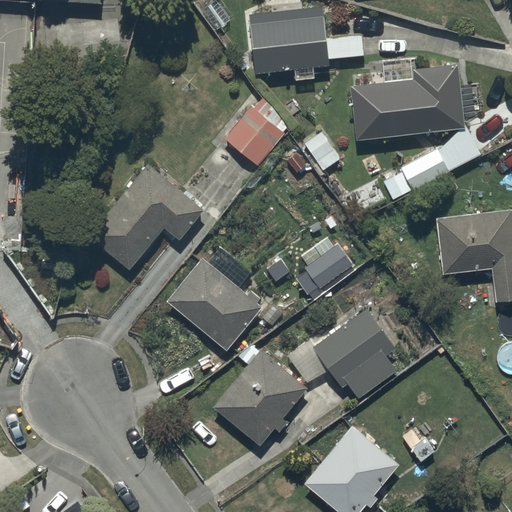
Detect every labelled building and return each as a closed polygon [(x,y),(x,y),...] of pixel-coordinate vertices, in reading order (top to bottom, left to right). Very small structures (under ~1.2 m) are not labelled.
[(179,0),(155,0),(170,19),(185,7),(179,0)] [(233,17),(221,0),(213,0),(203,7),(217,27),(233,17)] [(325,3),(250,10),(256,68),(295,64),(296,75),(316,73),(314,61),(329,59),(329,55),(364,51),(362,31),(328,35),(325,3)] [(351,82),(357,135),(464,123),(458,60),(414,65),(415,75),(351,82)] [(252,100),(226,135),(258,162),(287,125),(287,124),(286,123),(286,122),(285,121),(285,120),(284,119),(284,118),(283,117),(282,116),(282,115),(281,114),(281,113),(280,113),(280,112),(279,112),(279,111),(278,110),(278,109),(277,109),(277,108),(276,108),(276,107),(275,106),(275,105),(274,105),(274,104),(273,104),(273,103),(272,103),(272,102),(271,101),(270,101),(270,100),(269,99),(268,98),(267,98),(267,97),(266,96),(265,96),(265,95),(264,95),(264,94),(263,94),(263,93),(255,103),(252,100)] [(335,145),(322,128),(305,140),(317,157),(335,145)] [(438,144),(402,163),(414,186),(450,167),(438,144)] [(204,206),(149,159),(88,228),(130,264),(165,223),(180,236),(204,206)] [(511,210),(511,204),(436,212),(442,269),(491,263),(494,296),(511,293),(511,210)] [(264,300),(203,253),(168,296),(229,345),(264,300)] [(19,267),(0,266),(0,296),(18,297),(19,267)] [(368,304),(314,343),(342,381),(349,376),(360,393),(397,367),(385,350),(396,343),(368,304)] [(247,359),(213,402),(261,439),(274,423),(284,430),(291,421),(281,414),(306,382),(252,340),(240,355),(247,359)] [(354,420),(305,477),(346,511),(356,511),(367,500),(371,503),(378,494),(374,490),(401,459),(354,420)] [(31,511),(59,493),(43,471),(9,494),(21,511),(31,511)]
